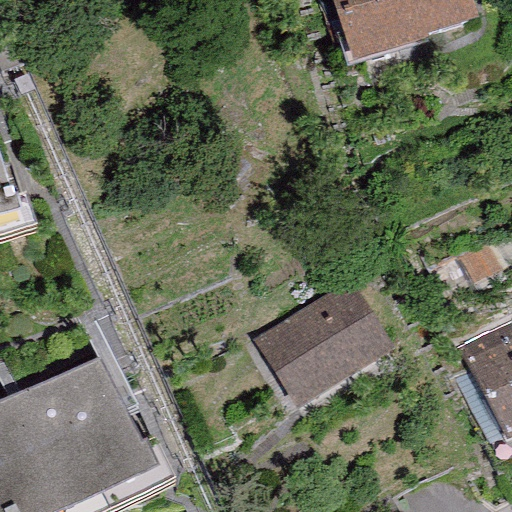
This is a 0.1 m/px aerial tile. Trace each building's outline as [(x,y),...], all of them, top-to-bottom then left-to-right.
[(331,0),(348,58),(468,19),(461,0),(331,0)] [(0,191),(0,221),(9,218),(0,191)] [(350,291),(262,346),(293,403),(386,353),(350,291)] [(511,343),(472,364),(506,436),(511,433),(511,343)] [(93,363),(0,406),(0,511),(43,511),(141,467),(93,363)]
